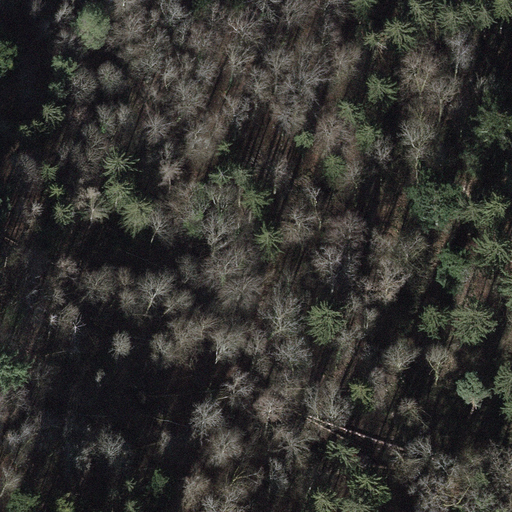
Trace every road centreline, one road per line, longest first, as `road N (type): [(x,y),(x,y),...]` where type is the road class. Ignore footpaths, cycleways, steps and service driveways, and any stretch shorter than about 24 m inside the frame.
road 1 (track): [(95,0),(111,22),(136,150),(159,218),(250,353),(334,430),(383,394),(369,285),(373,174),(450,0)]
road 2 (track): [(431,511),(383,394)]
